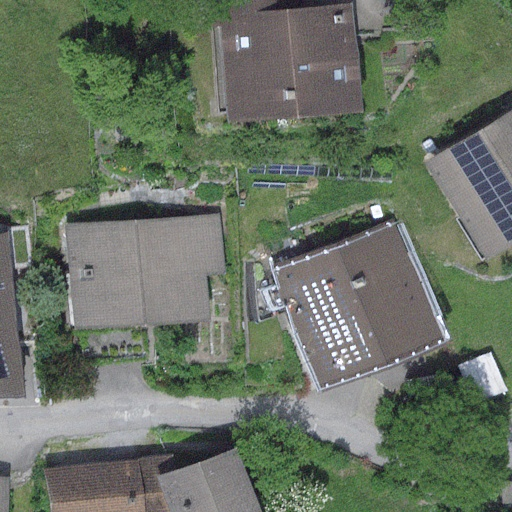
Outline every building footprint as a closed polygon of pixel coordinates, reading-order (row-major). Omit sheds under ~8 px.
[(273,0),(201,0),(203,26),(213,25),(222,121),(360,108),(350,4),(275,11),(273,0)] [(511,107),(423,162),(481,258),(511,239),(511,107)] [(218,216),(63,225),(69,328),(205,320),(202,276),(222,275),(218,216)] [(391,219),(269,267),(318,390),(440,342),(391,219)] [(0,318),(12,316),(5,235),(0,236),(0,318)] [(12,316),(0,318),(0,397),(19,396),(12,316)] [(169,471),(156,475),(168,511),(255,511),(233,448),(169,471)] [(167,457),(42,468),(46,511),(168,511),(156,475),(169,471),(167,457)] [(511,481),(499,482),(500,503),(511,502),(511,481)]
